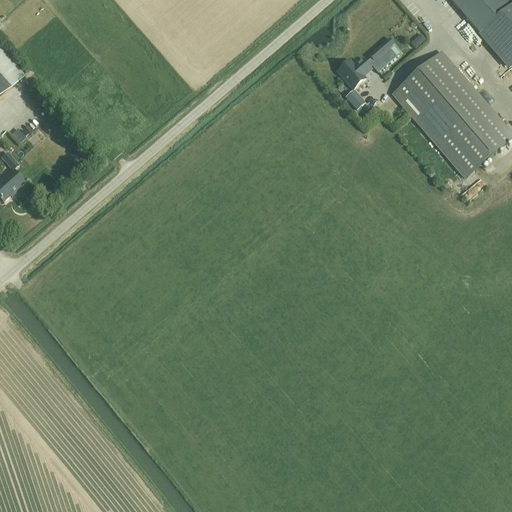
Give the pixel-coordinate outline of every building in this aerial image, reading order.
[(448,0),(480,36),(510,10),(501,0),(448,0)] [(480,36),(509,69),(511,66),(511,7),(510,10),(480,36)] [(371,60),(366,65),(370,70),(372,68),(378,75),(397,59),(390,50),(394,46),(390,41),(370,58),(371,60)] [(0,100),(17,86),(27,77),(20,70),(0,48),(0,100)] [(465,179),(511,140),(511,137),(441,56),(392,96),(465,179)] [(358,66),(359,67),(356,70),(350,63),(338,74),(353,92),(366,81),(363,79),(372,72),(370,70),(366,65),(363,62),(358,66)] [(359,99),(351,106),(356,112),(364,105),(360,100),(359,99)] [(0,199),(4,205),(11,199),(12,199),(16,195),(15,194),(25,185),(14,173),(19,168),(8,155),(2,160),(13,173),(0,184),(0,199)]
